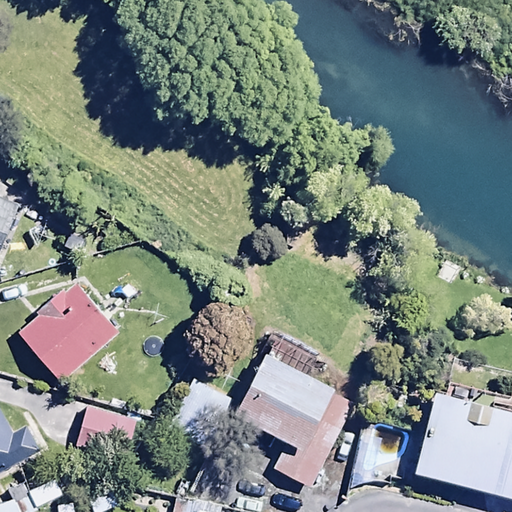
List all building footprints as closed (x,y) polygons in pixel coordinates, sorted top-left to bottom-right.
[(0,237),(15,202),(0,195),(0,237)] [(32,309),(36,313),(13,334),(58,382),(115,328),(71,280),(61,289),(57,285),(32,309)] [(350,402),(326,391),(330,383),(259,350),(229,411),(283,437),(268,468),(309,487),(350,402)] [(231,398),(189,377),(166,425),(208,446),(231,398)] [(511,407),(461,394),(463,386),(431,378),(408,467),(511,494),(511,407)] [(133,416),(80,405),(71,447),(124,457),(133,416)] [(7,430),(0,417),(0,469),(35,451),(21,423),(7,430)] [(126,457),(118,485),(169,498),(177,470),(126,457)] [(2,489),(6,498),(0,500),(0,511),(28,511),(50,503),(41,482),(25,489),(22,481),(2,489)] [(106,485),(84,496),(91,511),(100,511),(115,505),(106,485)] [(188,511),(215,511),(215,507),(190,503),(188,511)]
